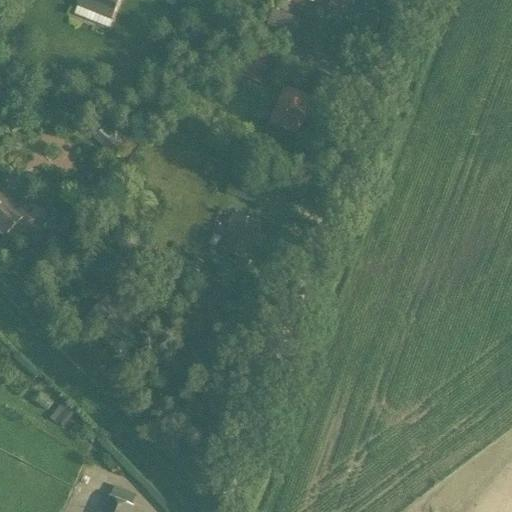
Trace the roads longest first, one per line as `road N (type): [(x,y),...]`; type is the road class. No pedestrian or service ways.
road 1 (track): [(220,511),(402,0)]
road 2 (track): [(0,284),(222,505)]
